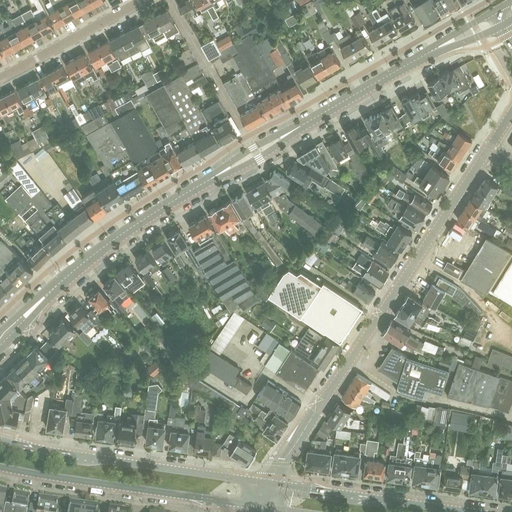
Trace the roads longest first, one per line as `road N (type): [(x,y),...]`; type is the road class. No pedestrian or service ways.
road 1 (tertiary): [(0,343),(77,267),(140,221),(430,51)]
road 2 (unclassified): [(265,485),(480,161)]
road 3 (primary): [(265,485),(0,442)]
road 4 (primary): [(0,467),(252,506)]
road 5 (primary): [(454,511),(265,485)]
road 6 (residential): [(147,0),(0,80)]
